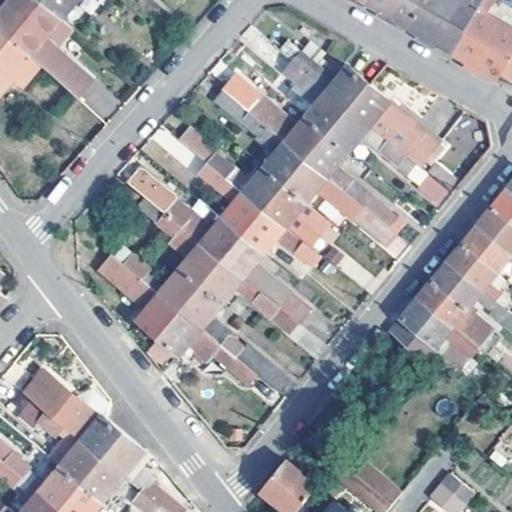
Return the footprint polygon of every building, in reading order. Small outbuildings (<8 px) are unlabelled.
[(0,22),(0,28),(46,67),(83,99),(97,79),(61,48),(78,28),(68,19),(44,0),(18,0),(15,4),(0,22)] [(44,0),(68,19),(83,0),(44,0)] [(374,0),(373,3),(386,12),(384,16),(393,22),(402,27),(405,22),(414,28),(431,0),(374,0)] [(431,0),(414,28),(426,35),(423,39),(433,45),(441,51),(444,46),(458,54),(490,0),(431,0)] [(499,3),(493,0),(490,0),(458,54),(472,62),(469,67),(479,73),(488,78),(490,73),(503,80),(506,74),(511,77),(511,27),(491,15),(499,3)] [(46,67),(0,28),(0,95),(2,97),(29,66),(40,75),(46,67)] [(333,135),(355,109),(285,50),(272,39),(263,48),(302,82),(297,89),(320,109),(312,118),(333,135)] [(355,109),(377,84),(356,66),(348,75),(328,58),(323,64),(292,40),(285,50),(355,109)] [(231,92),(312,161),(333,135),(312,118),(304,128),(242,77),(231,92)] [(377,84),(355,109),(424,168),(444,144),(397,104),(399,102),(377,84)] [(312,161),(231,92),(222,103),(263,134),(261,138),(281,156),(271,169),(291,185),(312,161)] [(333,135),(354,153),(367,138),(415,178),(415,177),(426,186),(434,176),(424,168),(355,109),(333,135)] [(213,163),(270,210),(291,185),(271,169),(265,176),(259,172),(253,179),(224,156),(227,154),(198,130),(188,142),(195,148),(213,163)] [(333,135),(312,161),(395,231),(404,220),(342,168),(354,153),(333,135)] [(395,231),(312,161),(291,185),(312,203),(321,193),(391,250),(402,236),(395,231)] [(229,218),(249,235),(270,210),(213,163),(205,173),(241,204),(229,218)] [(228,260),(249,235),(229,218),(222,227),(148,166),(134,182),(153,198),(228,260)] [(453,193),(434,176),(426,186),(422,190),(441,206),(453,193)] [(312,244),(315,247),(336,224),(312,203),(291,185),(270,210),(292,228),(312,244)] [(511,193),(500,209),(511,218),(511,193)] [(206,287),(228,260),(153,198),(143,211),(163,228),(165,226),(179,239),(176,243),(196,259),(186,270),(206,287)] [(511,218),(500,209),(488,223),(485,227),(511,249),(511,218)] [(249,235),(271,253),(284,238),(292,228),(270,210),(249,235)] [(469,245),(503,273),(511,262),(511,249),(485,227),(481,231),(469,245)] [(292,228),(284,238),(303,254),(312,244),(292,228)] [(260,266),(271,253),(249,235),(228,260),(304,325),(314,312),(260,266)] [(315,247),(312,244),(303,254),(318,267),(326,257),(315,247)] [(503,273),(469,245),(459,258),(455,263),(505,305),(511,295),(496,284),(503,273)] [(132,265),(147,279),(155,268),(140,255),(132,265)] [(144,320),(165,337),(186,312),(166,295),(147,279),(132,265),(120,256),(106,271),(152,311),(144,320)] [(304,325),(228,260),(206,287),(228,304),(240,290),(295,337),(304,325)] [(505,305),(455,263),(452,267),(440,282),(473,310),(482,299),(499,313),(505,305)] [(0,310),(4,306),(10,298),(0,290),(0,287),(8,276),(0,269),(0,310)] [(166,295),(186,312),(206,287),(186,270),(166,295)] [(469,337),(483,349),(493,357),(507,339),(473,310),(440,282),(428,296),(425,300),(459,329),(469,337)] [(186,312),(263,376),(285,394),(294,382),(253,347),(250,351),(236,339),(238,335),(217,318),(228,304),(206,287),(186,312)] [(421,305),(397,334),(431,364),(451,338),(485,367),(493,357),(483,349),(469,337),(459,329),(425,300),(421,305)] [(186,312),(165,337),(179,349),(186,354),(188,351),(192,346),(199,352),(212,363),(218,356),(254,387),(263,376),(186,312)] [(165,337),(154,349),(169,362),(179,349),(165,337)] [(192,346),(188,351),(195,356),(199,352),(192,346)] [(109,459),(130,434),(134,429),(116,406),(95,409),(51,372),(32,396),(54,414),(69,427),(75,432),(109,459)] [(69,427),(54,414),(46,423),(62,435),(69,427)] [(335,418),(331,414),(308,442),(325,455),(343,432),(332,423),(335,418)] [(109,459),(75,432),(55,457),(67,468),(88,485),(109,459)] [(109,459),(130,477),(150,492),(166,505),(173,511),(190,511),(191,511),(160,483),(161,480),(147,469),(158,457),(155,454),(130,434),(109,459)] [(0,441),(0,455),(27,477),(32,472),(36,467),(21,455),(22,454),(3,438),(0,441)] [(511,444),(501,438),(488,458),(504,469),(511,457),(511,444)] [(22,484),(27,477),(0,455),(0,475),(2,477),(6,475),(20,488),(22,484)] [(392,511),(408,494),(363,458),(345,479),(385,511),(392,511)] [(88,485),(109,502),(130,477),(109,459),(88,485)] [(320,482),(293,460),(267,492),(292,511),(302,511),(332,477),(327,474),(320,482)] [(39,487),(67,510),(88,485),(67,468),(51,488),(43,482),(39,487)] [(32,472),(27,477),(39,487),(43,482),(32,472)] [(39,487),(27,477),(22,484),(34,493),(39,487)] [(455,477),(445,489),(469,507),(478,495),(455,477)] [(100,511),(109,502),(88,485),(67,510),(68,511),(100,511)] [(65,511),(67,510),(39,487),(34,493),(41,499),(30,511),(65,511)] [(464,511),(469,507),(445,489),(436,501),(450,511),(464,511)] [(153,511),(159,511),(166,505),(150,492),(142,502),(153,511)] [(358,511),(354,511),(343,503),(335,511),(362,511),(360,510),(358,511)]
